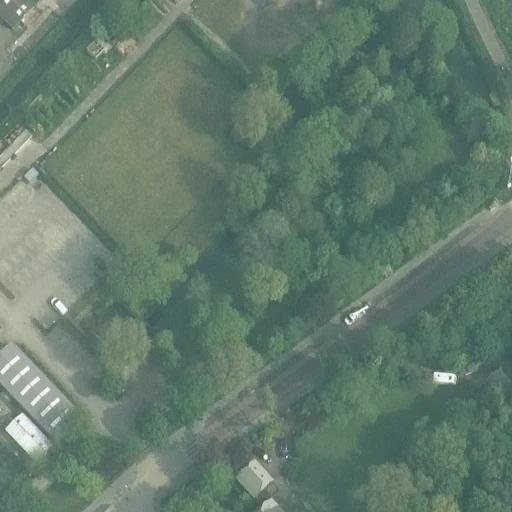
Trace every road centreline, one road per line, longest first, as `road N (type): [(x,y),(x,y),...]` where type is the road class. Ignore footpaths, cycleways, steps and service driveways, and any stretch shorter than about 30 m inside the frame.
road 1 (residential): [(130,501),(511,217)]
road 2 (unknown): [(7,511),(107,413)]
